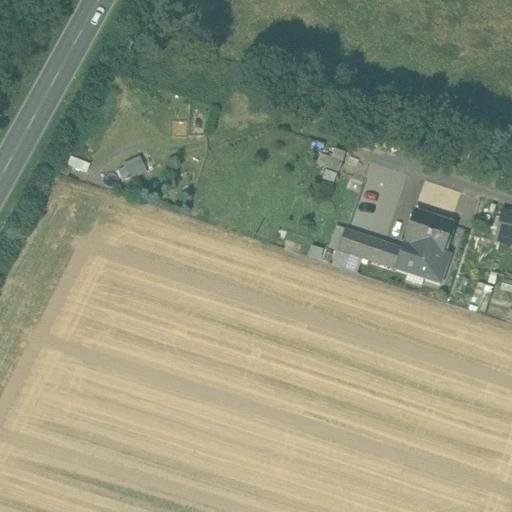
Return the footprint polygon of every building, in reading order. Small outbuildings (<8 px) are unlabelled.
[(122,165),(130,180),(148,171),(140,156),(122,165)] [(511,214),(502,211),(494,241),(511,246),(511,214)] [(450,226),(414,214),(405,242),(440,254),(441,253),(450,226)] [(402,250),(345,232),(338,251),(396,271),(402,250)] [(405,242),(404,243),(405,243),(402,250),(396,271),(409,275),(410,271),(423,275),(422,279),(439,285),(449,255),(441,253),(440,254),(405,242)]
